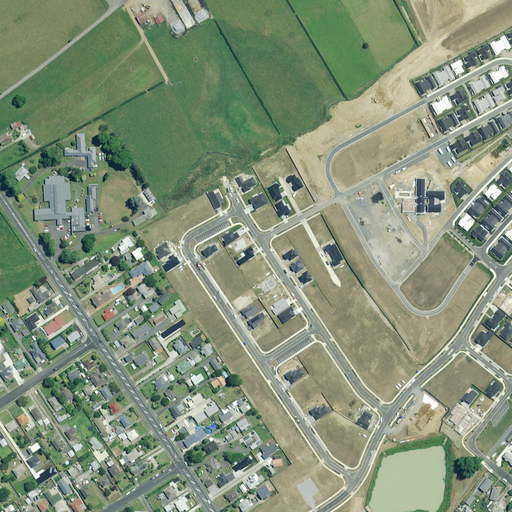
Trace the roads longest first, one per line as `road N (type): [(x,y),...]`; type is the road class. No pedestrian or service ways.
road 1 (residential): [(339,197),(327,173),(339,148),(497,62),(511,62)]
road 2 (residential): [(262,363),(186,249),(192,235),(239,209)]
road 3 (residential): [(339,197),(511,104)]
road 4 (secondary): [(0,194),(97,338)]
road 5 (residential): [(356,480),(328,461),(262,363)]
road 6 (secondary): [(97,338),(181,464)]
road 7 (residential): [(479,253),(435,311),(417,312),(394,287)]
road 8 (residential): [(511,481),(471,445),(511,388)]
